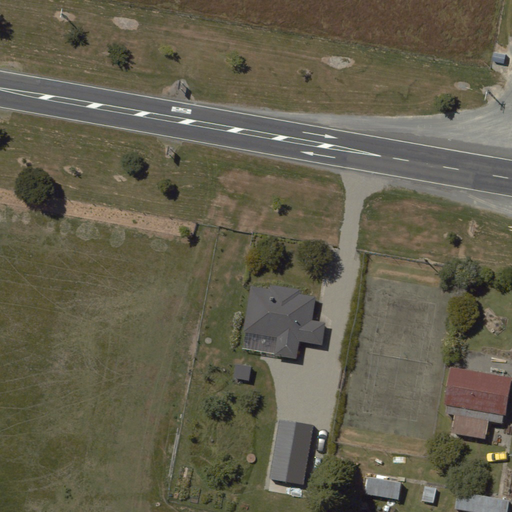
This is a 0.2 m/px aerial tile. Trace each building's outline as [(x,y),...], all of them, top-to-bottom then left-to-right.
[(492,62),(504,64),(506,55),(494,53),(492,62)] [(316,321),(319,297),(252,287),(245,335),(277,339),(275,356),(300,360),(302,343),(325,347),(329,323),(316,321)] [(343,359),(321,356),(317,391),(338,394),(343,359)] [(504,425),(511,378),(511,375),(450,366),(443,410),(457,412),(453,436),(488,442),(491,423),(504,425)] [(368,476),(364,495),(400,502),(404,482),(368,476)] [(439,487),(424,484),(421,502),(436,505),(439,487)] [(511,496),(457,486),(453,507),(478,511),(509,511),(511,499),(511,496)]
